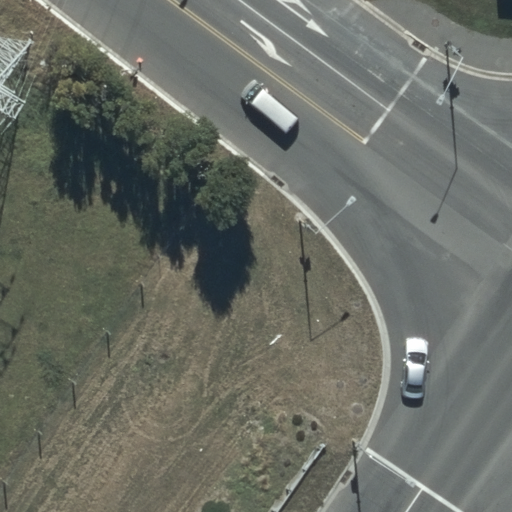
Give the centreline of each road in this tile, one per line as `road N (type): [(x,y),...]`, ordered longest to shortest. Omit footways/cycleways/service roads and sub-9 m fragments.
road 1 (tertiary): [(174,0),(511,246)]
road 2 (secondary): [(405,511),(511,354)]
